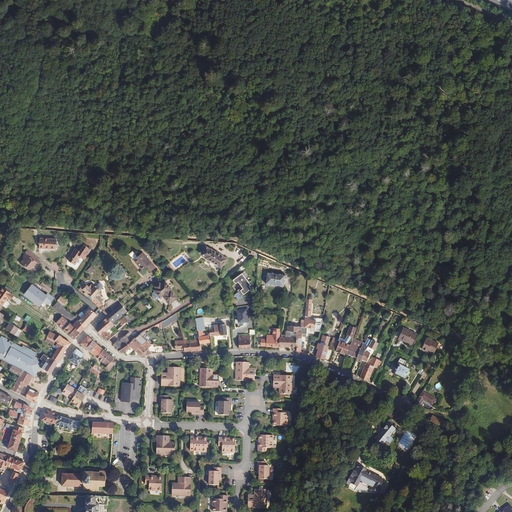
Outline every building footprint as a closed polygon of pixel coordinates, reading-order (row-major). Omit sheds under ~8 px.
[(43,253),(43,249),(56,249),(56,239),(40,238),(39,253),(43,253)] [(68,261),(75,265),(80,257),(84,259),(91,249),(84,244),(80,251),(75,248),(69,256),(71,257),(68,261)] [(201,255),(205,257),(205,259),(221,268),(227,259),(210,249),(206,247),(201,255)] [(37,263),(40,260),(27,249),(25,252),(25,254),(23,256),(23,260),(20,264),(23,267),(24,266),(25,267),(29,270),(32,267),(35,262),(36,263),(37,263)] [(142,271),(146,267),(150,272),(155,268),(142,252),(133,260),(142,271)] [(87,270),(91,274),(96,269),(92,265),(87,270)] [(252,285),(242,273),(232,280),(235,285),(238,283),(241,288),(238,291),(239,292),(235,295),(239,300),(242,297),(241,297),(251,288),(250,287),(252,285)] [(285,275),(267,273),(266,284),(283,286),(285,275)] [(52,289),(43,282),(42,282),(41,281),(38,284),(48,293),(52,289)] [(101,295),(99,293),(100,291),(94,285),(94,286),(92,284),(89,287),(82,281),(78,285),(81,287),(79,290),(82,292),(84,290),(85,291),(83,294),(99,308),(102,304),(101,302),(102,300),(99,297),(101,295)] [(167,292),(171,289),(165,281),(161,284),(158,281),(153,284),(156,288),(154,290),(155,292),(154,293),(153,293),(149,296),(152,300),(156,297),(155,296),(157,294),(160,298),(163,295),(169,303),(175,298),(171,292),(169,294),(167,292)] [(31,284),(24,295),(39,307),(47,296),(31,284)] [(6,301),(8,298),(9,299),(12,295),(11,294),(12,294),(2,287),(0,290),(0,303),(3,305),(6,301)] [(67,301),(61,296),(57,301),(58,301),(59,302),(63,306),(67,301)] [(67,311),(63,307),(64,306),(63,306),(59,302),(58,301),(53,307),(59,312),(62,314),(64,315),(67,311)] [(114,322),(127,312),(121,304),(111,314),(108,316),(114,322)] [(86,327),(96,317),(97,315),(92,310),(93,309),(91,308),(91,307),(79,320),(80,322),(86,327)] [(237,310),(239,322),(249,320),(247,308),(237,310)] [(76,318),(67,311),(64,315),(70,320),(71,320),(75,323),(73,326),(75,328),(81,333),(82,331),(86,327),(80,322),(79,320),(76,318)] [(163,328),(179,318),(178,312),(165,320),(161,322),(162,327),(163,328)] [(126,323),(130,320),(126,315),(119,321),(121,323),(115,328),(117,330),(118,330),(126,323)] [(114,322),(108,316),(103,321),(110,328),(110,329),(114,325),(113,324),(114,322)] [(63,329),(70,323),(62,317),(56,323),(63,329)] [(205,330),(203,317),(195,319),(197,331),(202,331),(205,330)] [(107,339),(110,336),(106,331),(110,328),(103,321),(95,328),(105,340),(107,339)] [(306,337),(307,328),(315,328),(315,331),(320,331),(322,322),(320,322),(320,323),(314,323),(314,325),(306,324),(307,322),(307,321),(304,321),(304,327),(301,327),(300,327),(300,332),(296,331),(296,334),(296,351),(300,352),(301,352),(302,337),(306,337)] [(22,330),(10,323),(6,329),(18,337),(22,330)] [(75,328),(73,326),(70,323),(63,329),(69,334),(75,328)] [(119,331),(127,324),(126,323),(118,330),(119,331)] [(226,334),(225,324),(220,325),(219,325),(219,324),(209,325),(209,329),(210,336),(226,334)] [(24,329),(31,338),(36,333),(28,325),(24,329)] [(357,328),(350,325),(347,334),(354,337),(357,328)] [(74,340),(81,333),(75,328),(69,334),(70,335),(74,340)] [(403,328),(399,338),(412,344),(417,334),(403,328)] [(210,342),(208,335),(204,336),(204,333),(202,333),(202,331),(197,331),(198,335),(199,339),(200,344),(210,342)] [(290,347),(291,332),(287,331),(286,331),(285,337),(279,336),(279,347),(290,347)] [(55,341),(58,336),(54,334),(53,335),(49,332),(47,336),(50,338),(52,339),(55,341)] [(127,345),(134,337),(129,333),(121,340),(126,345),(127,345)] [(251,349),(250,334),(238,335),(239,349),(245,349),(251,349)] [(67,348),(71,344),(71,343),(59,335),(58,336),(55,341),(64,346),(67,348)] [(279,336),(279,335),(267,335),(266,339),(260,338),(260,346),(279,347),(279,336)] [(325,356),(327,351),(328,346),(327,346),(330,337),(323,335),(320,344),(318,343),(316,349),(318,350),(316,357),(324,360),(325,356)] [(3,360),(14,343),(9,341),(8,342),(7,342),(7,340),(1,336),(0,338),(0,348),(1,349),(0,351),(0,358),(2,360),(3,360)] [(86,348),(93,340),(87,336),(81,343),(86,348)] [(142,344),(137,339),(138,338),(136,336),(135,337),(134,337),(127,345),(126,345),(126,346),(118,351),(119,351),(120,352),(123,354),(124,354),(130,348),(129,347),(130,347),(135,351),(135,350),(142,344)] [(334,350),(338,340),(333,338),(329,348),(334,350)] [(426,351),(427,349),(435,352),(439,343),(426,338),(421,349),(426,351)] [(58,362),(67,348),(64,346),(55,341),(52,339),(50,343),(58,347),(51,358),(52,359),(58,363),(58,362)] [(200,344),(199,339),(189,340),(190,351),(201,350),(200,344)] [(90,352),(97,344),(96,343),(93,340),(86,348),(90,352)] [(118,351),(126,346),(118,340),(112,346),(117,350),(118,351)] [(190,351),(189,340),(183,340),(184,342),(181,343),(181,341),(175,342),(176,350),(184,349),(185,352),(188,351),(190,351)] [(358,355),(360,349),(360,350),(363,343),(363,342),(358,340),(357,341),(355,347),(350,346),(347,355),(356,359),(358,355)] [(151,352),(149,350),(150,348),(152,346),(150,344),(147,341),(143,344),(142,344),(135,350),(135,351),(140,356),(149,355),(151,353),(152,352),(151,352)] [(344,356),(345,353),(346,354),(349,346),(339,342),(336,352),(344,356)] [(37,365),(39,361),(38,361),(39,359),(35,357),(36,355),(26,350),(25,352),(22,350),(22,348),(14,343),(3,360),(6,362),(16,368),(22,371),(28,374),(29,372),(33,374),(37,365)] [(97,357),(103,350),(97,344),(90,352),(95,356),(97,357)] [(361,360),(365,351),(366,352),(368,347),(365,345),(364,348),(363,348),(362,350),(360,350),(360,349),(358,355),(356,359),(361,360)] [(370,358),(374,350),(368,347),(366,352),(365,351),(361,360),(362,360),(367,362),(369,357),(370,358)] [(82,358),(81,357),(84,353),(76,349),(73,352),(70,356),(69,360),(78,365),(83,358),(82,358)] [(109,354),(103,350),(97,357),(102,362),(109,354)] [(51,373),(57,364),(58,363),(52,359),(51,358),(43,354),(40,359),(43,361),(39,367),(40,367),(51,373)] [(111,368),(116,362),(113,359),(114,358),(115,359),(116,359),(115,358),(110,355),(109,354),(102,362),(106,365),(104,368),(109,372),(111,369),(111,368)] [(409,369),(403,366),(406,361),(400,358),(397,364),(399,365),(396,370),(395,369),(393,372),(395,373),(395,374),(405,379),(409,369)] [(368,382),(376,363),(373,362),(374,360),(371,359),(368,364),(366,363),(363,370),(359,378),(368,382)] [(16,368),(6,362),(3,360),(2,360),(0,363),(0,365),(19,376),(22,371),(16,368)] [(248,374),(249,368),(249,362),(236,362),(236,381),(255,381),(255,376),(255,374),(248,374)] [(35,378),(40,367),(39,367),(37,365),(33,374),(29,372),(28,374),(32,377),(35,378)] [(421,375),(426,367),(422,365),(418,374),(421,375)] [(93,367),(92,366),(90,370),(98,375),(99,372),(93,367)] [(180,386),(180,368),(168,367),(168,373),(167,379),(161,378),(161,386),(180,386)] [(218,388),(219,380),(212,380),(212,374),(213,369),(200,368),(200,387),(218,388)] [(20,394),(24,386),(25,387),(26,384),(28,385),(32,377),(28,374),(22,371),(19,376),(16,382),(11,390),(20,394)] [(291,394),(292,376),(273,375),(273,377),(273,382),(280,383),(279,388),(279,394),(291,394)] [(140,395),(140,390),(141,390),(141,381),(140,381),(138,381),(139,378),(133,377),(131,377),(131,383),(123,382),(121,401),(132,402),(132,399),(136,400),(136,395),(140,395)] [(77,391),(78,390),(67,384),(63,391),(61,393),(65,396),(66,394),(73,398),(77,391)] [(35,401),(39,394),(27,387),(22,395),(34,401),(35,401)] [(7,395),(0,392),(0,391),(0,401),(1,402),(9,406),(11,402),(13,398),(7,395)] [(79,408),(84,394),(81,392),(80,393),(77,391),(73,398),(71,401),(75,403),(76,404),(75,405),(79,408)] [(436,399),(423,391),(417,402),(415,405),(419,407),(423,400),(433,405),(436,399)] [(171,414),(171,400),(168,400),(168,396),(160,396),(159,404),(161,404),(161,408),(161,413),(171,414)] [(228,411),(229,406),(231,406),(231,398),(222,398),(222,401),(219,401),(218,415),(228,415),(228,411)] [(32,410),(32,409),(31,408),(24,404),(23,406),(16,402),(13,407),(14,408),(13,410),(10,410),(8,416),(10,416),(15,418),(17,419),(18,413),(21,413),(21,412),(30,415),(32,416),(32,411),(32,410)] [(200,406),(200,403),(186,402),(186,412),(191,412),(195,413),(195,414),(204,415),(204,406),(200,406)] [(287,426),(288,413),(282,412),(282,409),(273,409),(273,417),(274,417),(274,421),(273,421),(273,425),(287,426)] [(58,416),(59,416),(54,414),(55,413),(47,411),(46,414),(44,413),(41,420),(42,421),(55,425),(58,416)] [(29,427),(30,415),(21,412),(21,413),(20,415),(20,417),(17,424),(29,427)] [(447,422),(432,415),(430,421),(438,425),(444,428),(447,422)] [(71,430),(74,421),(73,421),(58,416),(55,425),(55,426),(71,431),(71,430)] [(79,432),(82,422),(74,421),(71,430),(79,432)] [(113,434),(114,424),(111,423),(103,423),(103,424),(99,424),(99,423),(98,423),(94,422),(92,433),(113,434)] [(389,437),(392,433),(394,434),(397,430),(393,427),(388,423),(383,429),(379,425),(375,432),(379,434),(376,439),(377,440),(376,443),(378,444),(379,444),(380,443),(383,445),(385,441),(388,443),(391,438),(389,437)] [(17,452),(24,429),(15,426),(7,449),(17,452)] [(273,448),(273,436),(259,435),(258,439),(260,440),(260,443),(258,443),(258,451),(266,452),(267,448),(273,448)] [(175,455),(175,442),(170,442),(164,442),(164,436),(157,436),(156,454),(175,455)] [(206,452),(207,437),(202,437),(202,438),(199,438),(199,437),(190,436),(190,445),(194,445),(193,451),(206,452)] [(235,453),(235,438),(231,438),(231,439),(227,439),(227,438),(227,437),(218,437),(218,446),(222,446),(222,452),(235,453)] [(0,459),(7,462),(8,456),(0,453),(0,459)] [(14,459),(14,458),(8,456),(7,462),(5,466),(6,466),(11,468),(14,459)] [(23,464),(24,462),(14,459),(11,468),(14,469),(14,470),(19,472),(23,464)] [(269,479),(269,466),(266,465),(266,462),(257,461),(257,470),(259,470),(259,473),(259,479),(269,479)] [(381,477),(375,474),(375,476),(366,471),(359,467),(357,466),(355,471),(357,472),(350,485),(356,488),(362,479),(362,478),(371,482),(371,483),(376,486),(381,477)] [(221,476),(221,468),(213,467),(213,471),(209,471),(209,485),(219,485),(219,480),(219,476),(221,476)] [(105,487),(106,471),(100,470),(99,472),(80,471),(80,474),(62,473),(62,486),(83,487),(83,490),(99,490),(99,487),(105,487)] [(13,484),(18,474),(13,472),(8,482),(13,484)] [(162,491),(162,476),(157,476),(158,477),(154,477),(154,476),(145,475),(145,484),(149,485),(149,491),(162,491)] [(190,496),(191,477),(184,477),(183,483),(177,483),(172,483),(171,495),(190,496)] [(4,504),(9,493),(1,489),(0,491),(0,499),(2,500),(0,503),(3,505),(4,504)] [(266,508),(267,489),(254,489),(254,494),(254,500),(248,500),(248,507),(266,508)] [(98,511),(99,505),(99,504),(96,504),(96,496),(86,495),(85,511),(98,511)] [(225,508),(226,504),(227,504),(228,495),(219,495),(218,499),(212,499),(212,511),(225,511),(226,511),(227,508),(225,508)] [(108,505),(108,496),(96,496),(96,504),(99,504),(99,505),(108,505)]
